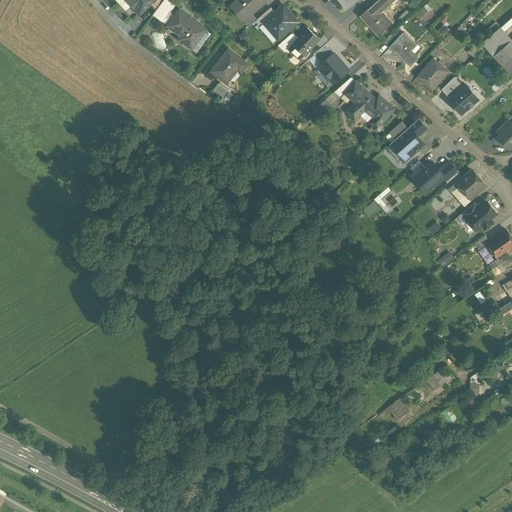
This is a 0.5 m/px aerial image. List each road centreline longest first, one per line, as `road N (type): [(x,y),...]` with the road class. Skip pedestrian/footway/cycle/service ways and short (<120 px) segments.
road 1 (residential): [(294,0),(496,173)]
road 2 (track): [(172,511),(0,408)]
road 3 (primary): [(133,511),(0,437)]
road 4 (primary): [(0,453),(112,511)]
